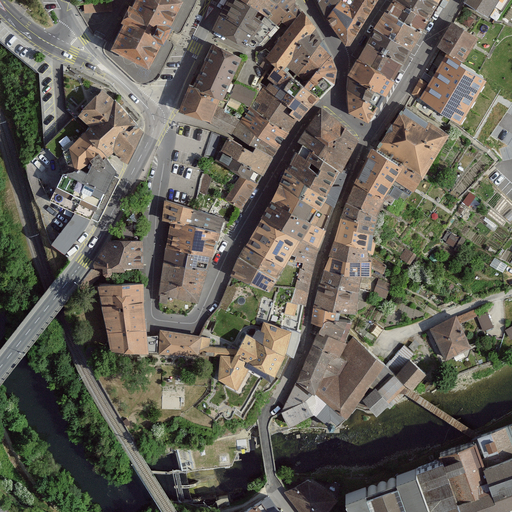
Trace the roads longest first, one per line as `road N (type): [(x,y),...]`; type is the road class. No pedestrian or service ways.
road 1 (residential): [(154,118),(167,145),(152,312),(157,320),(191,323),(294,137),(320,103),(338,94)]
road 2 (residential): [(368,130),(325,244),(301,354),(263,426),(274,488),(293,511)]
road 3 (secondary): [(154,118),(98,240),(0,367)]
road 4 (residential): [(368,130),(453,0)]
road 5 (residential): [(373,350),(511,292)]
road 6 (residential): [(154,118),(220,0)]
